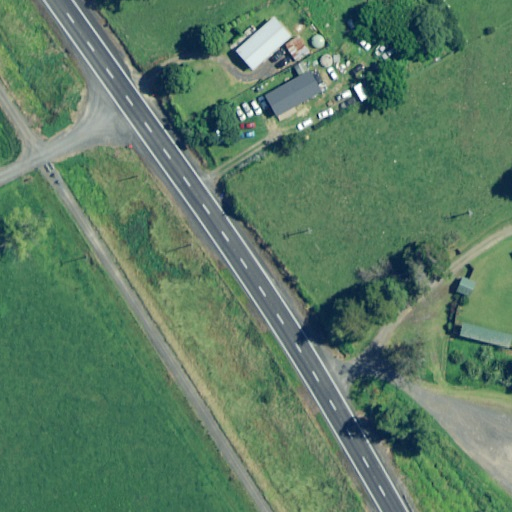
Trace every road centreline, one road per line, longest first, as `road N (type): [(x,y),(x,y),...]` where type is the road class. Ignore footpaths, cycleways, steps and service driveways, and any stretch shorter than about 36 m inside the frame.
road 1 (primary): [(57,0),(299,348),(393,511)]
road 2 (track): [(130,103),(0,176)]
